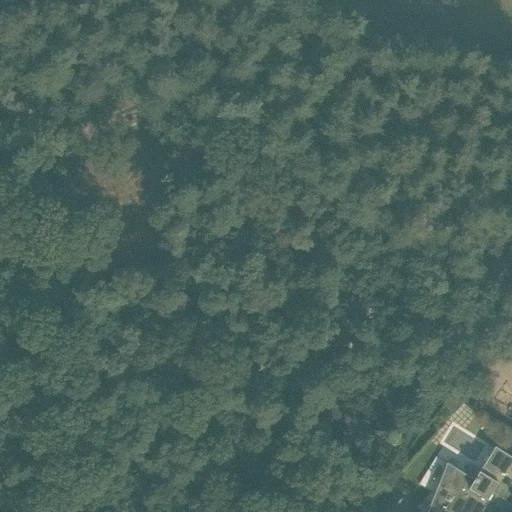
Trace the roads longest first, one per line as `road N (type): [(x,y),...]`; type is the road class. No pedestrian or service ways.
road 1 (track): [(306,511),(0,85)]
road 2 (track): [(297,0),(511,73)]
